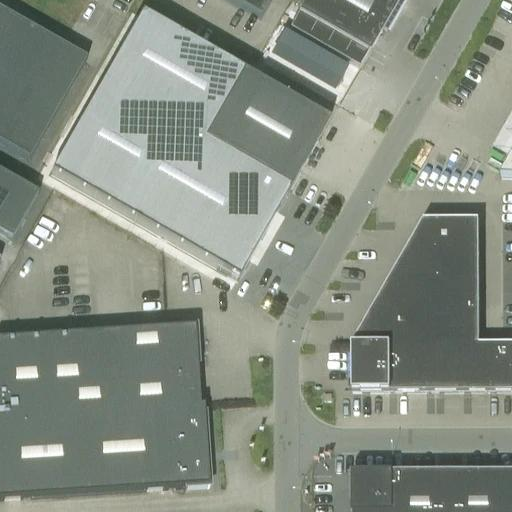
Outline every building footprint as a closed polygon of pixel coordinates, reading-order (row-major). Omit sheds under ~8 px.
[(223,0),(260,21),(272,0),(223,0)] [(305,0),(297,15),(367,55),(358,71),(360,72),(382,32),(386,34),(388,35),(398,18),(396,17),(400,11),(401,12),(408,0),(305,0)] [(0,14),(0,147),(28,164),(86,63),(0,14)] [(141,18),(50,177),(237,284),(328,125),(141,18)] [(511,158),(500,180),(511,180),(511,158)] [(37,197),(0,175),(0,236),(11,243),(37,197)] [(352,396),(389,396),(511,395),(511,348),(479,349),(479,224),(423,224),(423,254),(406,254),(406,284),(389,284),(389,314),(371,314),(371,349),(352,349),(352,396)] [(0,502),(183,491),(183,494),(186,494),(186,491),(208,489),(206,464),(208,464),(208,463),(206,464),(206,454),(208,453),(206,453),(203,416),(206,416),(206,414),(203,414),(203,412),(203,409),(199,409),(196,369),(199,369),(199,367),(196,367),(195,355),(197,355),(197,354),(195,354),(195,344),(197,344),(197,343),(195,343),(194,330),(154,333),(154,329),(152,330),(152,333),(0,342),(0,502)] [(338,383),(350,383),(350,361),(338,361),(338,383)] [(469,474),(469,476),(469,511),(511,511),(511,475),(509,476),(509,474),(469,474)] [(469,511),(469,476),(391,476),(392,478),(354,478),(353,511),(469,511)]
